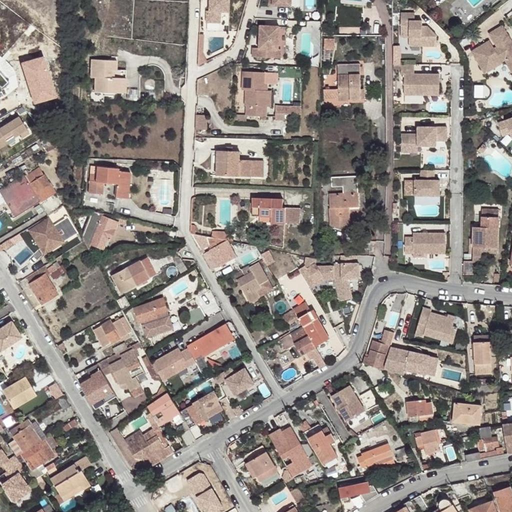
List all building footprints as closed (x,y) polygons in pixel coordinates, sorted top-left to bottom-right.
[(210,0),(210,13),(207,13),(207,24),(221,24),(221,13),(230,14),(229,0),(210,0)] [(401,12),(401,20),(414,21),(414,13),(401,12)] [(409,37),(409,45),(436,46),(436,36),(427,26),(422,26),(419,26),(419,20),(414,21),(401,20),(400,37),(409,37)] [(511,72),(511,42),(503,27),(495,32),(501,41),(495,44),(498,48),(499,50),(496,52),(495,50),(490,42),(472,53),(485,75),(503,64),(503,63),(505,61),(511,72)] [(278,29),(260,28),(259,51),(253,51),(253,59),(280,60),(280,51),(278,51),(278,29)] [(286,29),(278,29),(278,51),(280,51),(280,60),(285,60),(286,29)] [(501,41),(495,32),(490,35),(495,44),(501,41)] [(400,45),(409,45),(409,37),(400,37),(400,45)] [(335,39),(326,39),(325,49),(332,49),(335,50),(335,39)] [(208,62),(204,55),(198,59),(198,68),(208,62)] [(45,58),(22,64),(35,105),(57,98),(45,58)] [(120,92),(120,78),(120,71),(114,70),(114,60),(88,59),(87,77),(92,77),(91,91),(120,92)] [(414,77),(414,74),(414,64),(400,64),(400,75),(404,75),(403,95),(439,95),(439,74),(417,74),(417,77),(414,77)] [(339,65),(338,89),(324,90),(324,98),(333,97),(339,97),(339,99),(339,101),(361,101),(360,65),(339,65)] [(265,90),(265,84),(269,84),(278,84),(278,73),(244,72),(244,90),(247,90),(247,105),(248,106),(248,116),(268,116),(269,106),(269,90),(265,90)] [(209,114),(198,114),(197,129),(208,129),(209,114)] [(18,132),(25,128),(17,115),(0,125),(0,144),(6,141),(4,138),(3,135),(9,131),(11,134),(12,136),(18,132)] [(44,117),(36,124),(45,135),(54,129),(44,117)] [(511,118),(498,124),(502,136),(509,134),(511,138),(511,137),(511,118)] [(27,132),(25,128),(18,132),(20,136),(27,132)] [(410,147),(419,147),(437,147),(437,141),(448,142),(448,128),(418,128),(418,135),(402,135),(402,153),(410,153),(410,147)] [(51,160),(51,143),(42,143),(42,160),(51,160)] [(242,151),(219,150),(218,175),(251,177),(252,161),(241,159),(242,151)] [(265,161),(252,161),(251,177),(264,177),(265,161)] [(0,192),(13,215),(54,191),(47,181),(46,181),(37,166),(0,188),(0,192)] [(120,168),(92,166),(89,193),(104,194),(105,183),(118,184),(117,197),(129,198),(132,173),(120,172),(120,168)] [(414,197),(439,197),(439,181),(434,181),(434,171),(421,171),(420,181),(414,181),(414,197)] [(359,207),(356,177),(330,177),(331,187),(342,188),(342,193),(329,194),(329,209),(331,226),(350,225),(349,207),(359,207)] [(439,206),(439,197),(414,197),(414,205),(439,206)] [(286,200),(255,198),(254,216),(261,217),(273,217),(273,223),(288,224),(288,223),(289,208),(286,207),(286,200)] [(304,208),(289,208),(288,223),(303,224),(304,208)] [(479,215),(497,216),(497,208),(480,208),(479,215)] [(87,212),(78,232),(83,241),(84,243),(86,246),(87,248),(90,242),(101,248),(102,246),(106,237),(110,239),(114,230),(118,223),(103,217),(103,215),(87,212)] [(47,217),(27,229),(39,248),(58,236),(62,242),(77,233),(66,215),(52,224),(47,217)] [(479,226),(472,226),(470,261),(462,260),(463,273),(476,273),(476,260),(479,261),(480,246),(496,247),(497,216),(479,215),(479,226)] [(192,233),(194,238),(201,250),(208,246),(210,249),(209,250),(218,267),(234,258),(226,241),(224,242),(223,239),(204,235),(195,234),(192,233)] [(411,254),(425,255),(444,255),(444,234),(414,234),(414,238),(403,238),(403,254),(411,254)] [(58,236),(39,248),(43,254),(62,242),(58,236)] [(9,237),(1,242),(4,246),(5,248),(13,243),(9,237)] [(496,247),(480,246),(479,261),(483,261),(483,252),(496,253),(496,247)] [(209,250),(203,253),(212,269),(218,267),(209,250)] [(263,255),(269,264),(274,262),(268,252),(263,255)] [(112,273),(121,289),(153,272),(142,256),(112,273)] [(299,269),(310,289),(324,279),(334,279),(334,284),(338,302),(353,298),(347,279),(359,279),(358,264),(357,264),(357,257),(341,257),(341,264),(334,264),(334,266),(317,266),(315,264),(316,259),(306,257),(304,265),(299,269)] [(26,278),(41,302),(57,293),(47,276),(49,275),(61,267),(58,262),(46,269),(45,266),(26,278)] [(238,271),(228,277),(231,282),(233,281),(247,304),(270,290),(254,262),(251,263),(246,266),(238,271)] [(64,273),(61,267),(49,275),(53,280),(64,273)] [(293,290),(286,295),(294,308),(301,304),(293,290)] [(123,296),(116,300),(121,308),(128,305),(123,296)] [(176,334),(163,296),(134,306),(142,330),(146,329),(150,343),(176,334)] [(304,328),(314,346),(326,340),(304,302),(301,304),(294,308),(293,309),(293,310),(302,325),(304,328)] [(207,317),(201,306),(187,314),(193,325),(207,317)] [(380,306),(376,321),(380,322),(385,307),(380,306)] [(431,309),(423,307),(415,334),(423,336),(424,333),(453,342),(457,327),(452,326),(455,316),(448,314),(447,316),(430,312),(431,309)] [(293,310),(282,317),(286,323),(297,317),(293,310)] [(122,315),(118,318),(127,332),(131,330),(122,315)] [(297,317),(286,323),(284,324),(288,332),(302,325),(297,317)] [(127,332),(118,318),(111,322),(109,319),(92,330),(102,346),(127,332)] [(0,350),(0,351),(21,337),(12,321),(0,328),(0,350)] [(187,346),(188,348),(193,357),(200,353),(203,358),(235,339),(226,323),(187,346)] [(289,337),(304,328),(302,325),(288,332),(287,333),(289,337)] [(325,362),(314,346),(304,328),(289,337),(287,333),(272,342),(278,352),(294,344),(301,355),(306,353),(309,358),(313,356),(320,368),(325,364),(325,362)] [(365,356),(362,365),(383,371),(385,364),(384,364),(389,348),(390,348),(394,336),(384,333),(380,343),(380,345),(378,344),(372,342),(369,352),(368,357),(365,356)] [(115,353),(100,362),(106,375),(107,375),(115,371),(112,363),(123,358),(121,353),(135,346),(141,343),(139,340),(127,347),(115,353)] [(465,341),(458,340),(456,348),(463,350),(465,341)] [(474,364),(491,363),(490,341),(473,342),(474,364)] [(63,342),(58,346),(61,351),(66,347),(63,342)] [(112,348),(115,353),(127,347),(124,342),(112,348)] [(135,346),(146,365),(151,362),(148,354),(142,346),(141,343),(135,346)] [(115,371),(121,383),(127,380),(131,389),(142,384),(138,376),(147,371),(135,346),(121,353),(123,358),(112,363),(115,371)] [(179,348),(173,351),(184,370),(196,363),(196,361),(193,357),(188,348),(182,352),(179,348)] [(409,353),(390,349),(385,364),(383,371),(404,376),(405,371),(426,375),(429,357),(409,353)] [(173,351),(152,364),(159,375),(163,382),(184,370),(173,351)] [(200,353),(193,357),(196,361),(203,358),(200,353)] [(437,358),(429,357),(426,375),(434,376),(437,358)] [(106,375),(100,362),(85,370),(89,376),(91,378),(80,385),(91,402),(95,409),(106,402),(103,398),(115,390),(107,375),(106,375)] [(154,377),(159,375),(152,364),(151,362),(146,365),(154,377)] [(491,363),(474,364),(474,374),(491,373),(491,363)] [(230,367),(214,376),(218,384),(225,379),(234,394),(253,384),(244,368),(234,374),(230,367)] [(36,395),(24,376),(2,390),(13,409),(36,395)] [(79,383),(80,385),(91,378),(89,376),(79,383)] [(55,382),(48,386),(54,399),(62,395),(55,382)] [(331,395),(347,422),(365,410),(349,384),(331,395)] [(181,413),(189,427),(198,423),(208,417),(221,410),(223,409),(218,400),(220,399),(214,389),(193,400),(194,401),(179,409),(181,413)] [(115,390),(103,398),(106,402),(118,395),(115,390)] [(151,412),(152,414),(172,399),(169,392),(147,406),(151,412)] [(68,407),(61,396),(55,399),(62,411),(68,407)] [(174,400),(172,399),(152,414),(155,419),(161,416),(164,423),(181,413),(179,409),(174,400)] [(407,401),(411,426),(428,422),(427,414),(432,413),(430,401),(425,402),(424,399),(407,401)] [(457,405),(455,423),(483,425),(484,408),(457,405)] [(221,410),(208,417),(211,424),(225,417),(221,410)] [(365,410),(347,422),(350,428),(347,430),(356,439),(360,437),(352,430),(369,418),(365,410)] [(155,419),(152,414),(151,412),(147,415),(155,429),(143,435),(147,441),(157,436),(165,449),(168,455),(174,452),(159,426),(155,419)] [(161,416),(155,419),(159,426),(164,423),(161,416)] [(8,430),(22,452),(41,440),(30,422),(32,421),(29,417),(8,430)] [(32,421),(30,422),(41,440),(44,438),(33,420),(32,421)] [(336,441),(332,434),(326,438),(322,431),(318,425),(312,430),(307,421),(299,426),(304,434),(305,433),(324,465),(338,457),(330,445),(336,441)] [(198,423),(189,427),(196,439),(204,435),(198,423)] [(511,424),(503,425),(507,453),(511,452),(511,424)] [(479,437),(489,436),(489,426),(477,428),(479,437)] [(279,429),(267,436),(282,461),(288,457),(292,463),(286,467),(288,471),(291,477),(294,475),(295,476),(312,467),(308,460),(312,453),(308,445),(301,446),(290,427),(280,433),(279,429)] [(326,438),(332,434),(329,427),(322,431),(326,438)] [(127,446),(143,435),(141,431),(125,441),(116,428),(109,433),(115,441),(118,447),(125,442),(127,446)] [(422,445),(423,449),(424,454),(432,453),(432,451),(438,451),(436,441),(433,428),(418,432),(419,434),(413,436),(415,446),(417,446),(422,445)] [(186,431),(180,434),(187,445),(193,442),(186,431)] [(496,434),(489,436),(479,437),(478,438),(480,449),(484,449),(485,453),(494,451),(494,447),(498,446),(496,434)] [(22,452),(18,454),(29,471),(51,457),(47,451),(55,446),(48,435),(44,438),(41,440),(22,452)] [(144,460),(165,449),(157,436),(147,441),(143,435),(127,446),(125,442),(118,447),(129,466),(134,458),(144,460)] [(0,444),(0,461),(1,461),(5,467),(15,461),(19,458),(14,451),(7,455),(0,444)] [(362,454),(363,456),(366,464),(367,466),(375,463),(378,469),(394,463),(387,445),(362,454)] [(245,457),(248,462),(257,477),(260,482),(276,472),(261,447),(245,457)] [(479,454),(479,459),(505,454),(504,447),(498,449),(498,451),(494,451),(485,453),(479,454)] [(144,460),(134,458),(129,466),(131,468),(143,472),(169,456),(168,455),(165,449),(144,460)] [(405,449),(396,452),(398,457),(407,454),(405,449)] [(465,454),(465,462),(479,459),(479,454),(479,451),(465,454)] [(358,458),(361,465),(362,466),(366,464),(363,456),(358,458)] [(46,479),(58,497),(77,485),(80,490),(87,485),(78,471),(88,465),(84,457),(46,479)] [(15,461),(5,467),(3,469),(7,475),(0,480),(11,497),(28,486),(17,469),(20,468),(15,461)] [(257,477),(248,462),(244,465),(253,479),(257,477)] [(37,475),(51,466),(49,463),(34,472),(36,476),(37,475)] [(362,466),(361,465),(357,467),(361,476),(370,474),(370,472),(378,469),(375,463),(367,466),(366,464),(362,466)] [(293,480),(291,477),(288,471),(285,470),(282,478),(286,484),(293,480)] [(199,474),(188,481),(205,511),(215,511),(223,508),(204,475),(199,474)] [(504,474),(496,476),(498,488),(506,486),(504,474)] [(36,476),(32,478),(40,490),(45,487),(37,475),(36,476)] [(466,482),(451,485),(458,498),(470,494),(466,482)] [(370,483),(340,489),(344,511),(351,511),(362,506),(366,504),(369,502),(380,496),(374,486),(371,487),(370,483)] [(77,485),(58,497),(60,501),(80,490),(77,485)] [(297,487),(290,491),(298,504),(305,500),(304,499),(301,494),(297,487)] [(511,494),(506,496),(504,491),(495,494),(500,511),(509,511),(511,511),(511,494)] [(426,506),(419,495),(411,500),(417,511),(426,506)] [(456,511),(451,505),(450,501),(447,499),(445,498),(443,499),(441,501),(440,502),(439,505),(439,507),(440,508),(443,511),(442,511),(456,511)] [(495,511),(492,503),(470,511),(469,511),(495,511)]
